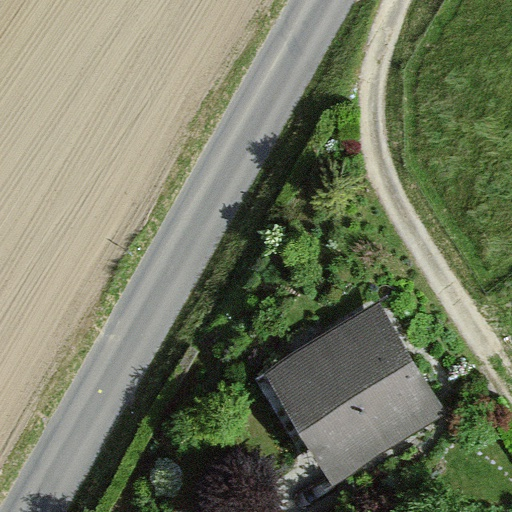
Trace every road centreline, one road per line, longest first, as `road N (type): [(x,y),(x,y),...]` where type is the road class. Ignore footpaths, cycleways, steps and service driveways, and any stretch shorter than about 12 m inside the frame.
road 1 (tertiary): [(313,0),(25,511)]
road 2 (track): [(389,0),(359,77),(358,150),(452,325),(511,415)]
